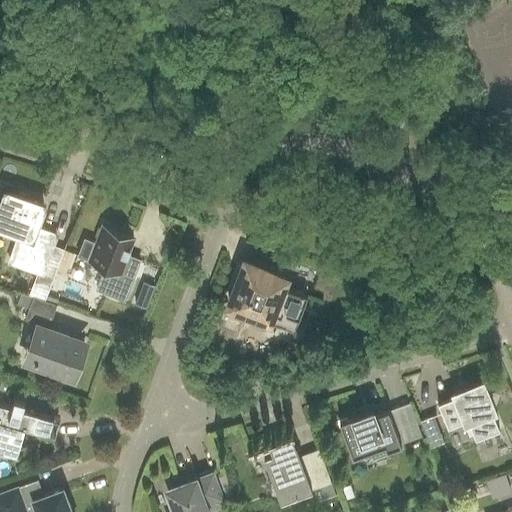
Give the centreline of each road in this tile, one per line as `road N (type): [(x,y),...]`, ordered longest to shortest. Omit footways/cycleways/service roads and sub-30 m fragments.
road 1 (residential): [(149,411),(180,425),(511,327)]
road 2 (unclassified): [(511,307),(461,225),(406,177),(335,146),(249,139)]
road 3 (residential): [(149,411),(249,139)]
road 4 (unclassified): [(249,139),(81,139),(0,125)]
road 5 (track): [(406,177),(385,95),(344,0)]
